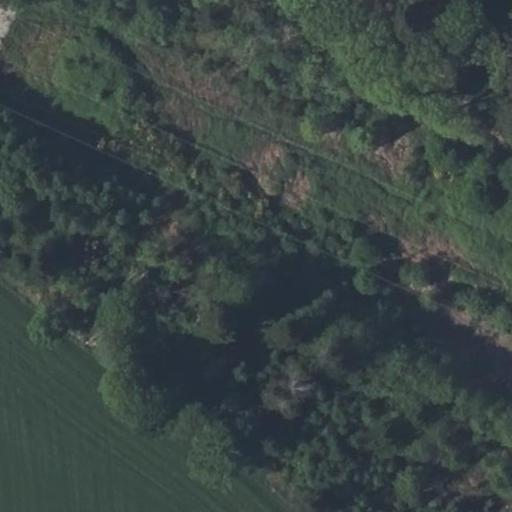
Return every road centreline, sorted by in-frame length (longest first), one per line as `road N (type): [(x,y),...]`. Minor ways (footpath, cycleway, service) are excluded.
road 1 (track): [(27,0),(113,29),(166,83),(483,228)]
road 2 (track): [(364,0),(511,155)]
